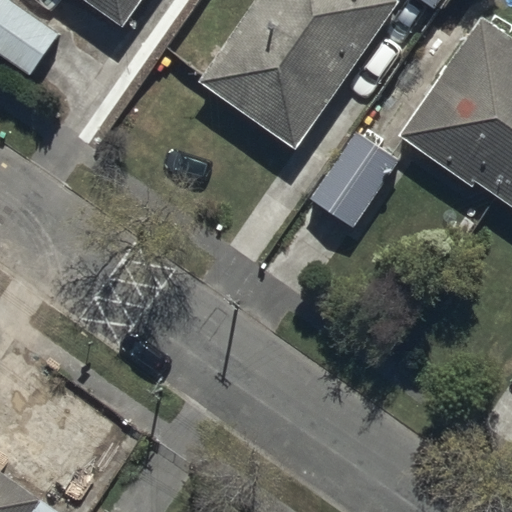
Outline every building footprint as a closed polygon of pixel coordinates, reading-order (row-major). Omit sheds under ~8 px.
[(157,0),(74,0),(129,39),(157,0)] [(398,17),(373,0),(269,0),(202,96),(295,162),(398,17)] [(450,0),(405,0),(436,21),(450,0)] [(59,43),(0,1),(0,63),(29,84),(59,43)] [(511,52),(483,32),(401,151),(469,198),(472,194),(511,221),(511,52)] [(398,173),(355,144),(312,211),(356,239),(398,173)] [(67,416),(7,375),(0,385),(0,456),(26,475),(67,416)] [(46,511),(0,478),(0,511),(46,511)]
